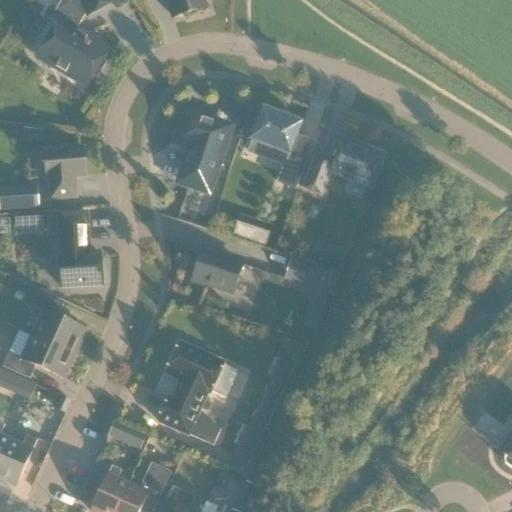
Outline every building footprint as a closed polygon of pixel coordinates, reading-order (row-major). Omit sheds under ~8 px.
[(52,37),(40,56),(54,65),(53,67),(69,76),(73,71),(91,81),(94,76),(98,78),(107,63),(103,61),(111,48),(91,36),(90,38),(77,30),(87,13),(88,16),(115,1),(113,0),(61,0),(52,16),(64,24),(55,39),(52,37)] [(169,0),(175,18),(189,14),(190,17),(209,12),(205,0),(169,0)] [(297,138),(303,123),(264,108),(251,140),(289,155),(279,182),(295,189),(312,144),(297,138)] [(230,128),(187,114),(178,141),(193,146),(181,182),(208,192),(230,128)] [(331,174),(372,189),(385,154),(338,137),(330,160),(317,155),(304,189),(322,196),(331,174)] [(77,197),(75,177),(86,176),(84,150),(46,153),(48,179),(50,179),(52,199),(77,197)] [(31,201),(30,186),(0,187),(0,210),(32,208),(31,203),(31,201)] [(272,225),(240,214),(233,235),(265,246),(272,225)] [(42,215),(15,217),(16,235),(43,233),(42,215)] [(61,260),(59,260),(60,289),(102,288),(101,258),(89,259),(87,217),(60,218),(61,260)] [(203,253),(194,281),(214,287),(213,290),(229,295),(230,293),(234,294),(243,266),(203,253)] [(333,261),(322,258),(319,267),(341,274),(345,262),(334,259),(333,261)] [(285,280),(319,291),(325,272),(291,261),(285,280)] [(45,313),(34,336),(74,354),(85,330),(58,317),(64,305),(37,292),(31,306),(45,313)] [(308,325),(322,329),(332,300),(317,296),(308,325)] [(63,379),(74,354),(34,336),(24,360),(9,353),(3,367),(30,379),(36,366),(63,379)] [(225,364),(181,344),(167,374),(182,380),(173,400),(170,398),(159,422),(214,447),(221,430),(196,419),(208,393),(211,394),(212,391),(226,398),(237,372),(224,366),(225,364)] [(296,365),(282,359),(236,456),(250,463),(296,365)] [(0,384),(8,388),(13,376),(1,371),(0,372),(0,384)] [(73,402),(62,397),(56,409),(67,414),(73,402)] [(152,437),(116,422),(110,437),(125,443),(127,439),(133,442),(132,444),(146,450),(152,437)] [(0,466),(12,440),(1,435),(5,426),(0,423),(0,466)] [(23,445),(12,440),(0,466),(0,479),(17,487),(38,440),(27,435),(23,445)] [(511,435),(511,437),(511,439),(501,453),(507,457),(506,459),(507,463),(511,467),(511,435)] [(129,484),(116,511),(140,511),(141,511),(142,511),(153,511),(172,473),(152,464),(140,489),(129,484)] [(92,511),(116,511),(129,484),(118,479),(122,471),(112,467),(92,511)] [(247,511),(258,487),(245,482),(232,511),(235,511),(247,511)] [(189,511),(188,511),(195,497),(173,487),(162,511),(189,511)] [(216,511),(217,508),(206,503),(202,511),(216,511)]
